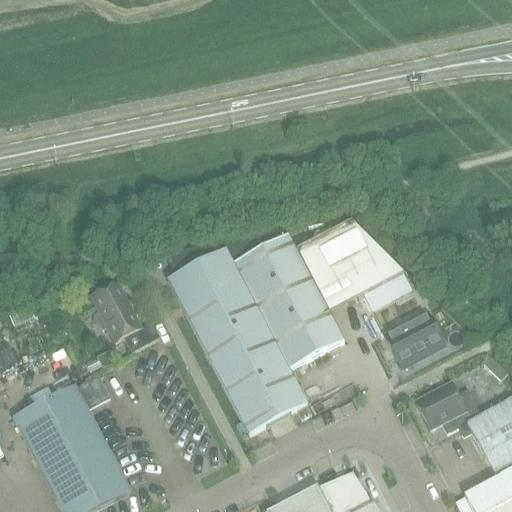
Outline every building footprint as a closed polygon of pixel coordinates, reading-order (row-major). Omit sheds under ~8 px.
[(287,241),(234,269),(290,376),(291,375),(344,347),(317,296),(345,281),(357,303),(403,279),(352,227),(296,256),(289,241),(287,241)] [(174,282),(168,285),(223,390),(250,440),(308,410),(290,376),(234,269),(226,254),(223,256),(174,282)] [(103,335),(108,332),(116,348),(125,344),(132,358),(160,343),(151,327),(142,332),(118,286),(91,300),(100,317),(95,319),(103,335)] [(429,317),(385,339),(403,372),(446,350),(429,317)] [(78,392),(90,414),(112,402),(100,380),(78,392)] [(451,387),(416,405),(431,434),(442,428),(448,439),(459,433),(464,443),(473,439),(496,481),(498,483),(465,501),(470,511),(511,511),(511,403),(483,420),(469,394),(458,400),(451,387)] [(100,511),(131,496),(76,391),(14,423),(60,511),(100,511)] [(275,511),(376,511),(374,509),(375,508),(374,507),(367,511),(355,489),(344,486),(322,497),(318,490),(317,490),(275,511)]
